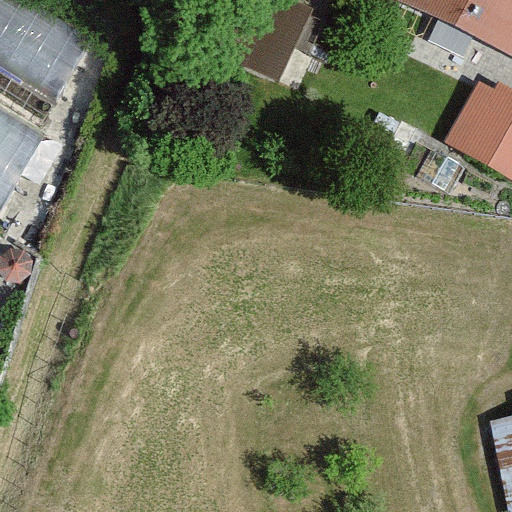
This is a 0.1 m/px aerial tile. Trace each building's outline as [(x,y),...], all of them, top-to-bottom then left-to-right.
[(0,0),(0,56),(53,85),(82,33),(22,0),(0,0)] [(254,0),(245,61),(293,69),(303,2),(289,0),(254,0)] [(511,0),(400,0),(511,55),(511,0)] [(511,97),(481,80),(444,144),(511,182),(511,97)] [(52,139),(0,107),(0,215),(4,218),(52,139)]
